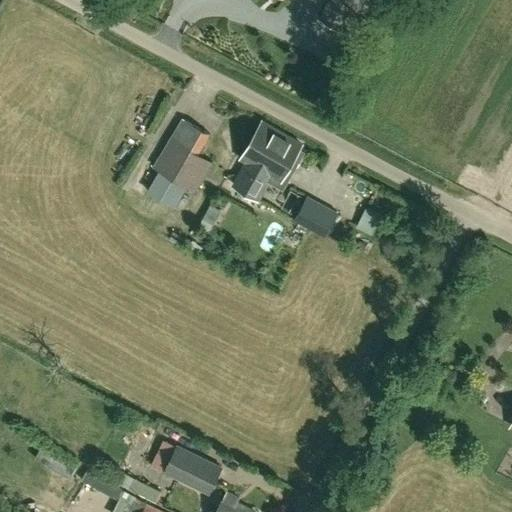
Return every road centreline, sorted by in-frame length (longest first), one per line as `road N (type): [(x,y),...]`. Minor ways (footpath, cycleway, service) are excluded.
road 1 (unclassified): [(469,217),(67,0)]
road 2 (unclassified): [(311,511),(469,217)]
